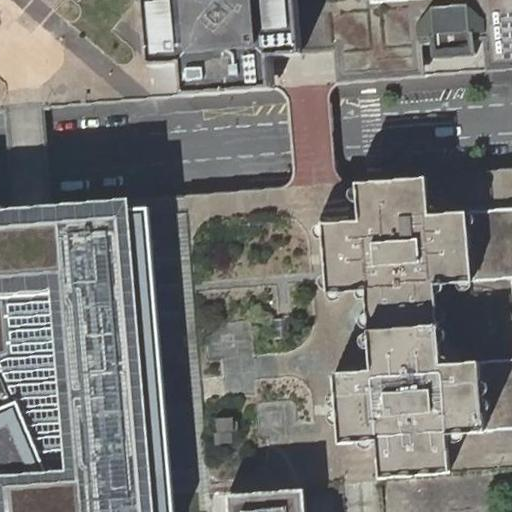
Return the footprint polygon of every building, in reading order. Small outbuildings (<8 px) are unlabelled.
[(0,0),(0,112),(17,111),(309,88),(511,70),(511,34),(486,13),(483,16),(487,21),(489,33),(476,34),(477,40),(433,44),(433,38),(420,39),(419,26),(423,22),(419,18),(404,36),(300,44),(280,46),(278,26),(263,27),(266,49),(195,55),(190,0),(260,0),(261,1),(276,0),(0,0)] [(511,0),(150,0),(156,67),(188,64),(190,96),(276,89),(273,57),(301,55),(336,52),(338,83),(425,76),(423,45),(433,44),(435,60),(478,56),(477,40),(486,39),(489,71),(511,68),(511,0)] [(511,208),(465,212),(429,215),(426,177),(358,183),(360,221),(323,224),(328,293),(366,290),(369,329),(373,370),(335,373),(341,443),(379,440),(382,478),(451,471),(449,435),(481,432),(511,429),(511,208)] [(259,191),(226,191),(226,213),(259,214),(259,191)] [(211,496),(185,195),(23,208),(0,210),(0,511),(307,511),(306,488),(211,496)]
